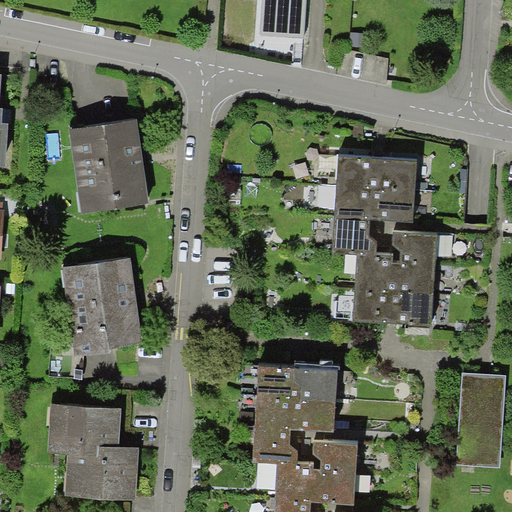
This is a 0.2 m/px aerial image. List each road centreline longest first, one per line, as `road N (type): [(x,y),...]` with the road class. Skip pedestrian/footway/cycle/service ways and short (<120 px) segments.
road 1 (residential): [(207,67),(177,511)]
road 2 (residential): [(471,117),(207,67)]
road 3 (residential): [(207,67),(0,20)]
